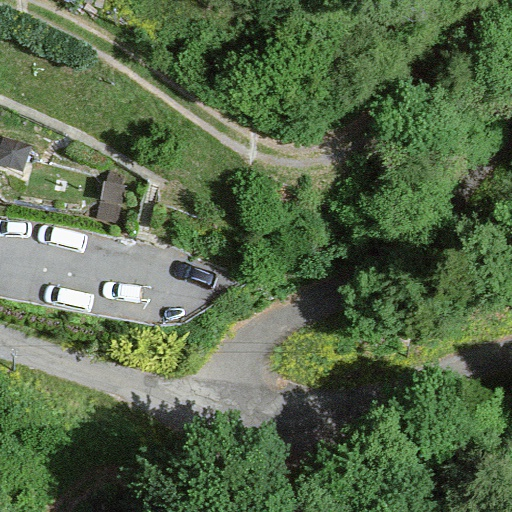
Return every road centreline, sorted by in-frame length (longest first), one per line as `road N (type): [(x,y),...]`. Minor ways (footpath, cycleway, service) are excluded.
road 1 (track): [(32,0),(250,145),(344,148),(488,0)]
road 2 (unclassified): [(511,359),(361,411),(303,421),(224,413),(0,337)]
road 3 (track): [(224,413),(250,349),(295,306),(419,230),(511,119)]
